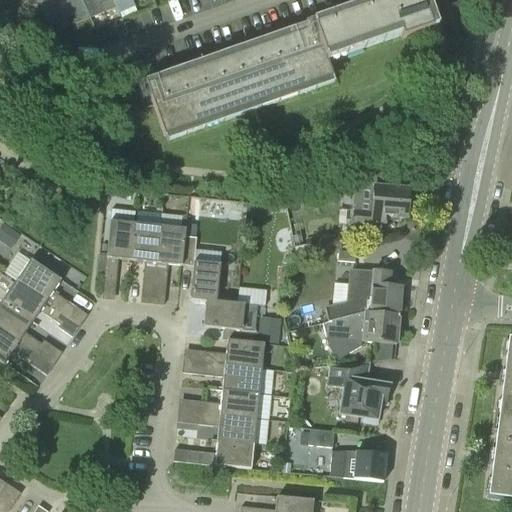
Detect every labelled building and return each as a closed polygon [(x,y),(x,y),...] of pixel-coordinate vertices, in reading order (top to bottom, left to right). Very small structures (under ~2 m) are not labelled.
[(80,0),(51,0),(38,6),(45,21),(82,4),(80,0)] [(116,8),(112,0),(80,0),(82,4),(89,19),(89,20),(116,8)] [(385,0),(387,4),(146,88),(150,101),(164,140),(331,80),(324,59),(397,34),(400,43),(431,32),(430,30),(419,0),(385,0)] [(82,4),(45,21),(51,34),(51,36),(89,19),(82,4)] [(17,85),(20,92),(32,87),(30,80),(17,85)] [(389,191),(390,176),(373,175),(369,176),(373,190),(371,190),(371,192),(372,192),(370,214),(354,212),(352,230),(371,232),(372,227),(384,229),(385,220),(394,220),(394,221),(406,222),(407,193),(389,191)] [(246,205),(246,206),(248,220),(269,217),(267,203),(267,202),(246,205)] [(131,264),(135,227),(109,225),(105,260),(111,261),(110,267),(105,266),(103,280),(115,281),(117,262),(131,264)] [(0,229),(0,242),(6,246),(14,234),(2,226),(0,229)] [(131,264),(144,265),(152,266),(155,266),(159,230),(135,227),(131,264)] [(155,266),(159,266),(167,267),(181,269),(184,240),(184,232),(159,230),(155,266)] [(337,238),(307,246),(309,260),(341,252),(337,238)] [(206,304),(215,305),(219,268),(193,265),(196,241),(184,240),(181,269),(192,270),(189,303),(205,305),(206,304)] [(337,253),(337,262),(353,263),(354,255),(337,253)] [(50,308),(61,316),(68,306),(52,295),(60,284),(30,263),(15,285),(45,305),(50,308)] [(155,272),(143,271),(139,306),(151,307),(155,272)] [(151,307),(163,308),(166,273),(155,272),(151,307)] [(363,315),(397,318),(399,290),(387,289),(388,276),(349,273),(347,304),(324,310),(328,325),(363,315)] [(32,326),(39,314),(44,308),(45,305),(15,285),(14,285),(1,276),(0,276),(0,302),(2,303),(1,305),(32,326)] [(257,309),(215,305),(206,304),(205,305),(202,330),(222,332),(221,343),(226,344),(263,347),(265,348),(266,336),(255,335),(257,309)] [(24,336),(32,326),(1,305),(0,306),(0,333),(18,346),(20,342),(25,345),(23,349),(34,357),(52,369),(61,356),(42,344),(40,347),(24,336)] [(59,328),(57,331),(71,341),(80,329),(61,316),(50,308),(44,317),(59,328)] [(395,347),(397,318),(363,315),(328,325),(323,326),(326,342),(395,347)] [(46,378),(52,369),(34,357),(23,349),(18,346),(0,333),(0,364),(4,367),(11,355),(46,378)] [(511,342),(507,341),(497,420),(511,422),(511,342)] [(226,344),(225,357),(224,365),(224,369),(260,373),(263,347),(250,346),(226,344)] [(206,355),(205,367),(218,368),(219,357),(206,355)] [(218,368),(205,367),(183,364),(181,376),(222,381),(221,394),(257,398),(260,373),(224,369),(218,368)] [(385,408),(388,388),(365,385),(368,366),(327,370),(324,389),(342,392),(338,417),(363,421),(363,426),(374,427),(378,407),(385,408)] [(221,394),(220,407),(219,415),(219,419),(255,422),(257,398),(221,394)] [(199,417),(213,418),(214,407),(201,405),(199,417)] [(213,418),(199,417),(198,428),(212,429),(213,418)] [(219,419),(218,423),(217,430),(216,443),(252,447),(255,422),(219,419)] [(511,422),(497,420),(486,500),(511,503),(511,507),(511,506),(511,422)] [(308,432),(301,431),(299,440),(307,441),(308,432)] [(331,451),(333,436),(309,433),(307,448),(331,451)] [(216,443),(214,457),(213,469),(250,472),(252,447),(216,443)] [(209,456),(174,453),(172,464),(207,468),(209,456)] [(382,485),(385,458),(354,455),(331,456),(332,466),(343,466),(341,481),(382,485)] [(0,495),(0,511),(8,511),(19,497),(5,488),(0,495)] [(276,500),(274,511),(311,511),(312,504),(276,500)]
